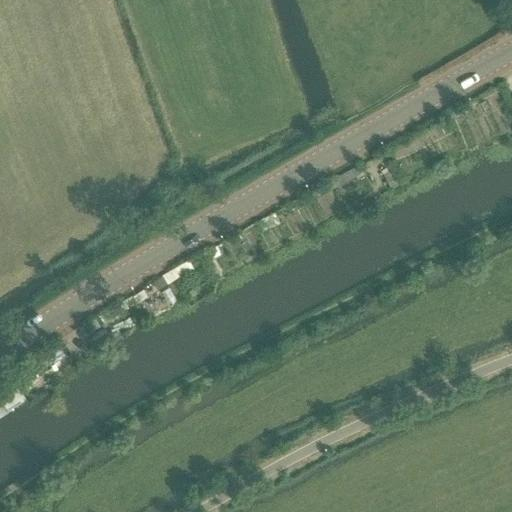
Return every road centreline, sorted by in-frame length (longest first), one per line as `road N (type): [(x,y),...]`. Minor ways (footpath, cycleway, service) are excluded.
road 1 (secondary): [(511,51),(0,351)]
road 2 (unclassified): [(511,359),(311,446),(202,511)]
